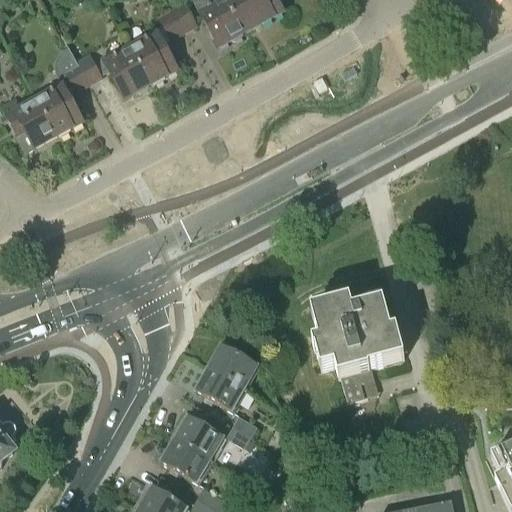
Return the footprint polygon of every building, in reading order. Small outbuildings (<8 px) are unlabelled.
[(227,0),(224,2),(243,37),(282,15),(274,0),(270,0),(268,1),(267,0),(227,0)] [(171,15),(182,36),(194,30),(180,2),(169,8),(172,15),(171,15)] [(242,38),(243,37),(224,2),(210,10),(208,5),(196,12),(218,51),(232,43),(235,44),(241,41),(242,38)] [(171,43),(182,36),(171,15),(160,21),(171,43)] [(131,53),(150,89),(153,87),(156,88),(162,85),(164,81),(176,73),(155,35),(144,41),(146,45),(131,53)] [(77,95),(89,88),(77,67),(69,53),(66,55),(63,57),(61,60),(60,63),(59,67),(58,70),(59,74),(60,77),(64,85),(50,93),(53,97),(38,105),(57,140),(60,138),(63,139),(68,136),(69,133),(82,126),(66,96),(75,91),(77,95)] [(148,90),(150,89),(131,53),(115,62),(113,58),(102,64),(124,104),(138,96),(141,97),(147,94),(148,90)] [(89,61),(77,67),(89,88),(100,82),(89,61)] [(26,157),(57,140),(38,105),(19,115),(12,104),(1,110),(26,157)] [(350,305),(310,315),(321,353),(315,355),(321,375),(335,371),(338,383),(340,382),(347,408),(367,402),(363,387),(371,385),(368,375),(369,375),(369,373),(404,364),(399,347),(394,348),(383,307),(353,315),(350,305)] [(221,350),(209,373),(243,392),(256,370),(221,350)] [(230,416),(243,392),(209,373),(196,396),(230,416)] [(279,416),(274,399),(267,409),(279,416)] [(170,442),(174,445),(175,444),(208,465),(222,442),(183,419),(170,442)] [(238,421),(231,433),(249,444),(256,431),(238,421)] [(3,427),(2,428),(0,425),(0,471),(1,471),(3,464),(12,456),(9,453),(17,447),(13,442),(13,441),(14,440),(15,439),(15,437),(16,436),(16,434),(16,433),(15,432),(15,431),(14,430),(13,428),(12,428),(10,427),(8,426),(7,426),(5,426),(3,427)] [(244,452),(249,444),(231,433),(226,442),(244,452)] [(195,487),(208,465),(175,444),(174,445),(161,467),(195,487)] [(511,511),(511,449),(490,461),(505,492),(499,495),(507,511),(511,511)] [(288,482),(280,489),(290,500),(298,493),(288,482)] [(184,511),(148,489),(134,511),(135,511),(184,511)] [(198,502),(217,511),(224,511),(227,508),(203,493),(198,502)] [(217,511),(198,502),(191,511),(217,511)]
